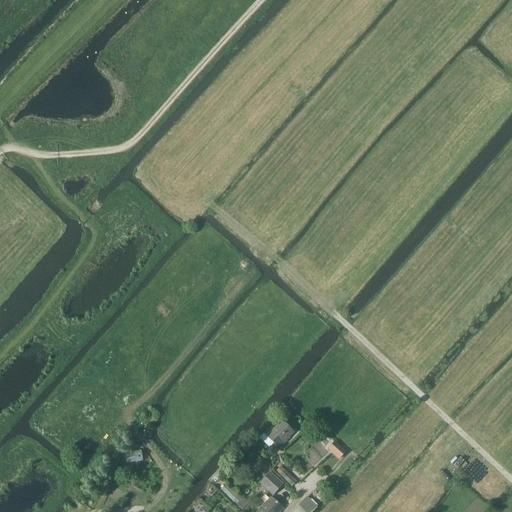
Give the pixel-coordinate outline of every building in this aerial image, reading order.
[(282,421),(274,429),(267,437),(278,448),(293,433),(282,421)] [(335,441),(328,449),(339,459),(346,451),(335,441)] [(310,446),(297,461),(305,467),(318,454),(310,446)] [(141,450),(125,452),(127,461),(142,459),(141,450)] [(276,471),(293,487),(297,482),(280,467),(276,471)] [(283,485),(270,473),(260,483),(274,495),(283,485)] [(243,497),(241,499),(225,485),(220,490),(243,511),(244,511),(251,505),(243,497)] [(214,489),(210,494),(214,498),(218,493),(214,489)] [(279,511),(283,508),(271,497),(257,511),(279,511)] [(301,511),(312,511),(318,507),(308,497),(297,507),(301,511)]
